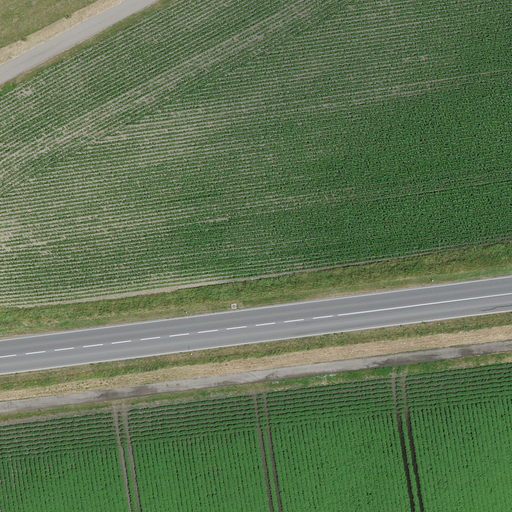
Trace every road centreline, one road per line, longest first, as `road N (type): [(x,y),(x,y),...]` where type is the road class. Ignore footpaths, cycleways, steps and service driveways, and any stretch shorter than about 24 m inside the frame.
road 1 (secondary): [(511,294),(0,357)]
road 2 (track): [(0,404),(511,344)]
road 3 (track): [(0,75),(141,0)]
